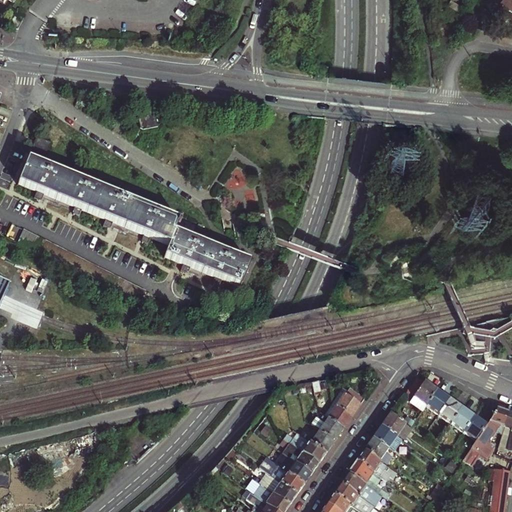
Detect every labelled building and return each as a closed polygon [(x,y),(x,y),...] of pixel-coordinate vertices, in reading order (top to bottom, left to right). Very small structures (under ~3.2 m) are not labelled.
[(137,112),(138,118),(139,126),(144,129),(155,129),(157,128),(154,113),(149,110),(137,112)] [(31,148),(44,154),(49,145),(36,138),(31,148)] [(178,220),(177,221),(25,161),(16,185),(35,192),(33,199),(36,200),(39,201),(41,195),(75,208),(72,214),(75,215),(78,217),(81,210),(105,219),(102,226),(106,227),(108,228),(111,222),(144,235),(142,241),(145,242),(148,244),(150,237),(169,244),(164,256),(183,263),(180,270),(183,271),(186,272),(189,266),(216,276),(213,283),(216,284),(219,285),(222,279),(241,286),(250,263),(174,232),(176,226),(178,227),(180,221),(178,220)] [(39,255),(82,277),(127,300),(133,288),(27,234),(21,246),(39,255)] [(257,300),(262,294),(255,289),(251,296),(257,300)] [(431,386),(422,379),(412,394),(431,408),(442,393),(431,386)] [(320,398),(325,397),(323,383),(317,385),(320,398)] [(352,394),(346,389),(335,403),(357,419),(365,407),(370,400),(355,389),(352,394)] [(442,393),(431,408),(443,417),(454,402),(447,398),(442,393)] [(352,425),(357,419),(335,403),(335,402),(326,415),(348,431),(352,425)] [(459,406),(454,402),(443,417),(455,426),(466,411),(459,406)] [(468,435),(479,420),(472,416),(466,411),(455,426),(468,435)] [(344,436),(348,431),(326,415),(325,414),(316,426),(318,426),(340,442),(344,436)] [(511,417),(507,416),(502,414),(491,429),(481,444),(495,455),(499,449),(494,446),(499,439),(505,444),(509,431),(511,421),(511,417)] [(396,417),(390,424),(386,430),(401,440),(410,427),(396,417)] [(468,435),(481,444),(491,429),(485,425),(479,420),(468,435)] [(340,442),(318,426),(309,440),(330,455),(336,448),(340,442)] [(401,440),(386,430),(383,435),(378,441),(393,451),(399,456),(408,445),(401,440)] [(288,435),(285,437),(323,465),(327,460),(330,455),(309,440),(299,433),(295,439),(288,435)] [(282,442),(292,448),(287,455),(316,475),(320,470),(323,465),(285,437),(282,442)] [(393,451),(378,441),(374,447),(369,454),(384,464),(393,451)] [(481,475),(482,473),(495,455),(481,444),(466,464),(477,472),(481,475)] [(400,476),(384,464),(369,454),(367,456),(361,464),(385,481),(389,475),(391,476),(390,478),(396,482),(400,476)] [(275,456),(273,460),(283,467),(309,485),(313,479),(316,475),(287,455),(283,461),(275,456)] [(376,493),(385,481),(361,464),(356,471),(353,476),(376,493)] [(305,490),(309,485),(283,467),(278,475),(275,472),(273,475),(301,496),(305,490)] [(482,473),(481,475),(477,472),(469,484),(475,488),(484,476),(482,473)] [(511,476),(499,474),(493,511),(500,511),(508,511),(511,495),(511,488),(511,476)] [(298,501),(301,496),(273,475),(266,485),(270,488),(294,506),(298,501)] [(382,497),(376,493),(353,476),(349,482),(346,486),(375,507),(382,497)] [(371,511),(375,507),(346,486),(342,492),(338,497),(359,511),(371,511)] [(266,501),(281,511),(289,511),(290,511),(294,506),(270,488),(264,495),(260,493),(259,496),(266,501)] [(338,511),(359,511),(338,497),(334,502),(331,507),(338,511)] [(281,511),(266,501),(260,509),(258,507),(256,510),(259,511),(281,511)]
